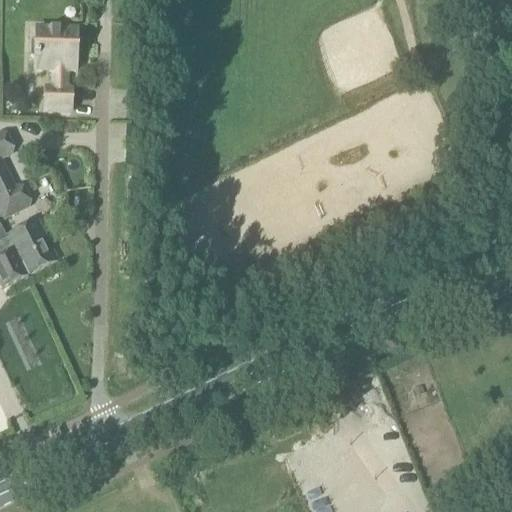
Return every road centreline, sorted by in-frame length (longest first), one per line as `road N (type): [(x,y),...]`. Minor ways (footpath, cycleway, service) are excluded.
road 1 (secondary): [(113,438),(511,243)]
road 2 (unclassified): [(113,438),(99,413),(104,0)]
road 3 (secondary): [(0,495),(113,438)]
